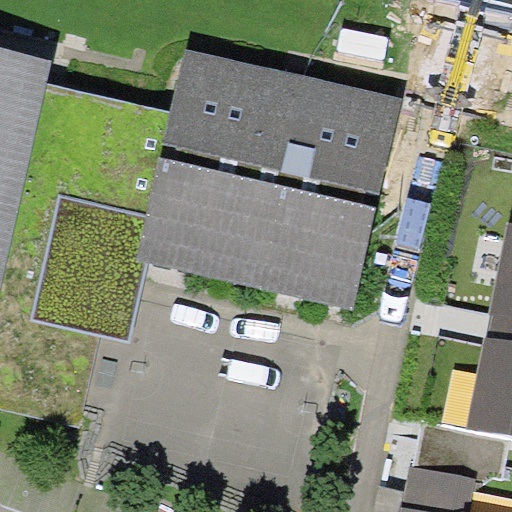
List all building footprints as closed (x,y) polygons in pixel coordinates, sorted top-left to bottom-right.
[(511,0),(449,0),(511,16),(511,0)] [(147,215),(171,111),(48,83),(53,60),(0,47),(0,408),(84,428),(105,335),(129,341),(138,299),(147,263),(136,261),(147,215)] [(355,310),(403,98),(185,49),(171,111),(147,215),(136,261),(147,263),(355,310)] [(511,223),(508,222),(486,335),(511,340),(511,223)] [(511,340),(486,335),(466,430),(511,439),(511,340)] [(460,511),(461,511),(465,511),(470,511),(477,479),(408,467),(404,492),(400,511),(460,511)] [(400,511),(404,492),(379,487),(373,511),(400,511)]
